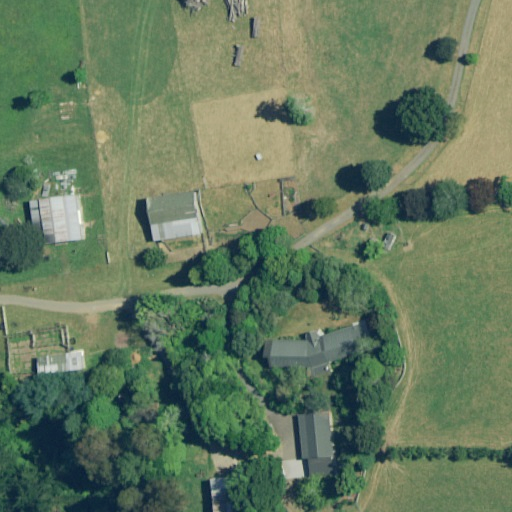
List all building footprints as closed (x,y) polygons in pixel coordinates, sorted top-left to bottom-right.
[(205,236),(199,193),(152,200),(158,242),(205,236)] [(86,240),(79,196),(34,203),(41,247),(86,240)] [(331,335),(329,331),(306,338),(307,342),(276,341),(275,366),(295,368),(310,368),(313,379),(333,372),(331,364),(373,351),(365,325),(331,335)] [(88,370),(86,353),(41,359),(43,376),(88,370)] [(137,398),(123,394),(120,403),(134,407),(137,398)] [(335,458),(331,414),(302,417),(306,461),(335,458)] [(252,511),(249,477),(217,480),(220,511),(252,511)]
